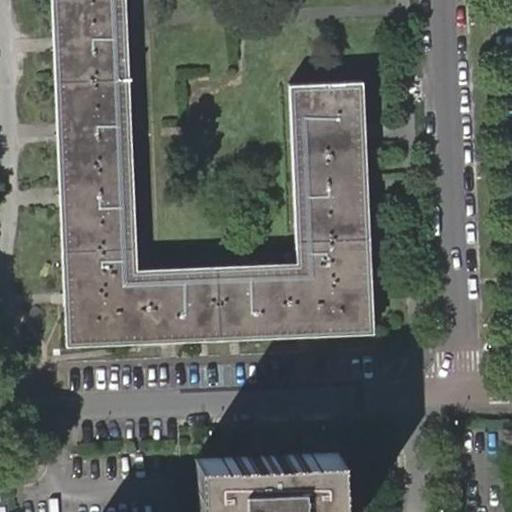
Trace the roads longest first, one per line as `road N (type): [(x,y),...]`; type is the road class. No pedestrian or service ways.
road 1 (residential): [(0,414),(460,392)]
road 2 (residential): [(444,0),(460,392)]
